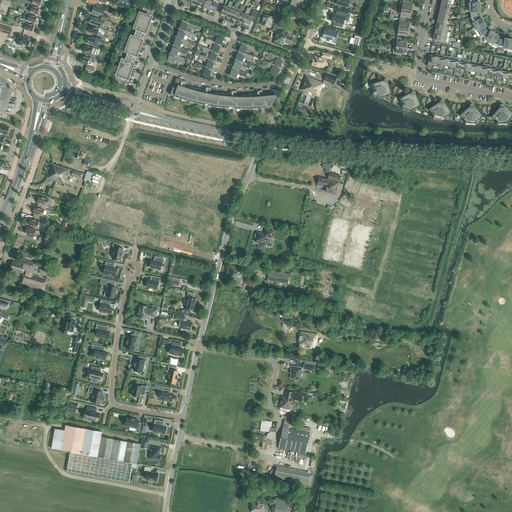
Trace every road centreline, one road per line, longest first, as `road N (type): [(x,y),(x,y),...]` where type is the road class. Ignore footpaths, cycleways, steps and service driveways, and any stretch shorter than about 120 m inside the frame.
road 1 (unclassified): [(182,417),(224,238),(264,137)]
road 2 (tertiary): [(511,150),(264,137)]
road 3 (residential): [(182,417),(112,402),(130,280)]
road 4 (residential): [(511,98),(417,77),(428,0)]
road 5 (track): [(393,458),(315,434),(306,465),(268,452)]
road 6 (tertiary): [(264,137),(133,109)]
